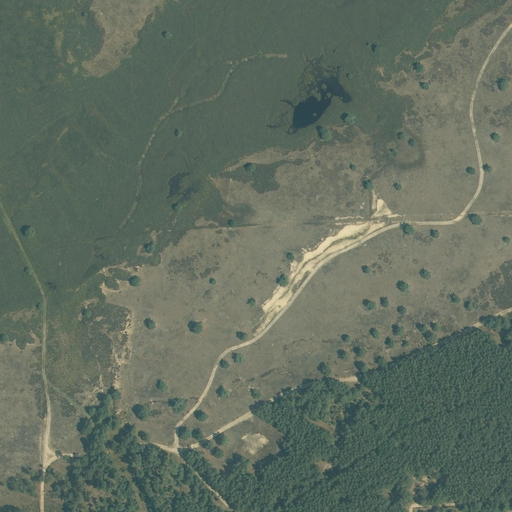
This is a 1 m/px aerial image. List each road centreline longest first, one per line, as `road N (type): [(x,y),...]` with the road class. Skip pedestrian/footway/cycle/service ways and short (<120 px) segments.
road 1 (track): [(511,309),(368,373),(316,381),(268,404)]
road 2 (track): [(46,441),(45,299),(0,201)]
road 3 (track): [(236,511),(166,448),(61,456)]
